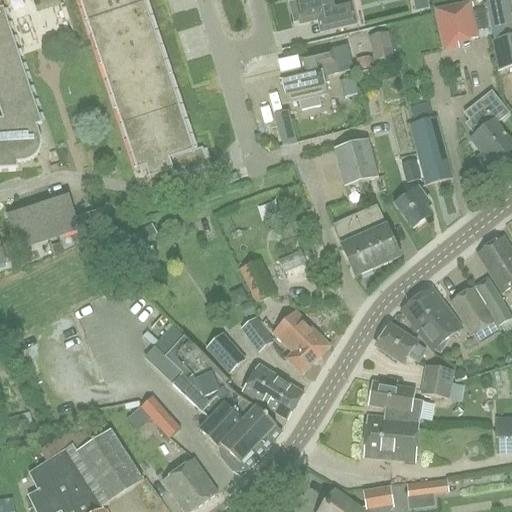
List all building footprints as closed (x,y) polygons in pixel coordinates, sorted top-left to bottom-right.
[(0,0),(0,170),(17,169),(17,164),(26,163),(34,158),(39,151),(42,143),(40,134),(36,126),(41,125),(18,56),(2,9),(0,10),(0,0),(78,0),(137,174),(146,171),(150,182),(166,177),(167,182),(209,168),(203,151),(195,154),(144,1),(143,0),(0,0)] [(335,17),(330,0),(296,0),(292,1),(292,3),(286,4),(291,25),(297,24),(298,26),(317,22),(320,35),(328,34),(357,27),(353,13),(335,17)] [(412,0),(416,14),(429,11),(426,0),(412,0)] [(438,10),(446,45),(447,52),(455,51),(454,43),(478,38),(470,3),(438,10)] [(385,35),(368,39),(374,63),(391,59),(385,35)] [(498,74),(511,70),(511,37),(491,42),(498,74)] [(325,96),(319,70),(351,62),(348,48),(296,60),(299,74),(280,78),(286,106),(299,102),(302,112),(320,107),(318,98),(325,96)] [(416,49),(403,52),(410,92),(423,89),(416,49)] [(511,152),(511,145),(497,126),(510,115),(492,93),(464,115),(470,123),(466,126),(475,137),(470,141),(482,156),(477,160),(486,172),(494,166),(495,166),(511,152)] [(409,127),(425,186),(451,179),(436,121),(409,127)] [(344,189),(377,180),(366,143),(334,152),(344,189)] [(406,185),(421,181),(416,162),(401,166),(406,185)] [(412,231),(430,218),(423,209),(428,206),(417,191),(394,207),(412,231)] [(75,220),(66,194),(36,204),(48,242),(79,232),(82,243),(113,233),(105,210),(75,220)] [(48,242),(36,204),(6,214),(18,252),(48,242)] [(376,209),(354,218),(377,270),(400,260),(394,247),(395,243),(393,238),(390,237),(385,227),(384,228),(376,209)] [(377,270),(354,218),(332,228),(341,248),(340,249),(354,280),(377,270)] [(161,243),(152,226),(112,248),(121,264),(161,243)] [(504,295),(511,289),(511,254),(503,240),(479,255),(504,295)] [(275,257),(267,261),(278,283),(286,278),(275,257)] [(307,257),(284,258),(285,274),(308,272),(307,257)] [(259,263),(239,273),(254,307),(274,297),(259,263)] [(462,330),(457,324),(432,289),(401,313),(431,354),(462,330)] [(474,290),(450,305),(471,339),(495,325),(474,290)] [(511,322),(502,308),(492,292),(482,298),(501,328),(511,322)] [(301,377),(328,350),(294,315),(273,336),(291,355),(285,361),(301,377)] [(256,320),(250,324),(241,331),(259,355),(274,343),(256,320)] [(153,348),(154,349),(144,360),(209,422),(199,434),(218,452),(221,449),(239,466),(274,428),(255,410),(238,398),(226,388),(229,385),(201,354),(170,325),(165,331),(167,334),(153,348)] [(418,364),(425,353),(416,347),(417,345),(389,327),(376,348),(403,367),(409,358),(418,364)] [(223,336),(217,341),(206,351),(229,377),(247,361),(223,336)] [(286,422),(303,395),(259,367),(242,395),(286,422)] [(424,381),(452,387),(454,375),(426,369),(424,381)] [(452,387),(424,381),(421,397),(449,403),(452,387)] [(391,412),(390,420),(410,422),(419,423),(423,403),(414,402),(416,392),(372,384),(367,407),(391,412)] [(169,441),(181,431),(153,399),(141,410),(169,441)] [(419,423),(410,422),(390,420),(366,418),(363,459),(415,464),(419,423)] [(511,419),(496,420),(497,458),(511,457),(511,419)] [(103,511),(102,509),(143,484),(110,433),(103,438),(83,449),(81,444),(46,464),(72,511),(103,511)] [(182,511),(194,511),(202,507),(218,496),(194,461),(178,472),(162,483),(182,511)] [(72,511),(46,464),(29,475),(37,492),(28,498),(35,511),(72,511)] [(391,511),(393,510),(390,490),(364,495),(367,510),(359,511),(334,494),(321,511),(391,511)] [(14,511),(13,499),(0,501),(0,511),(14,511)] [(287,511),(277,500),(262,511),(287,511)]
